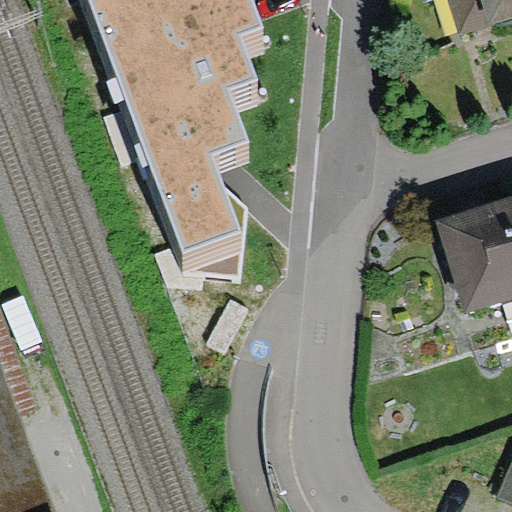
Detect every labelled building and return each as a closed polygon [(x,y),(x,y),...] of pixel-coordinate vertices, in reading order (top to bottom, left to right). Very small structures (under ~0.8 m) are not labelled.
[(101,0),(49,0),(53,13),(102,1),(101,0)] [(105,0),(102,1),(53,13),(158,294),(254,264),(224,181),(262,167),(243,116),(265,108),(248,62),(271,53),(251,0),(105,0)] [(511,0),(462,0),(478,46),(511,34),(511,0)] [(511,217),(421,248),(454,346),(511,326),(511,217)] [(0,511),(40,511),(0,401),(0,511)] [(511,511),(511,463),(492,511),(511,511)]
